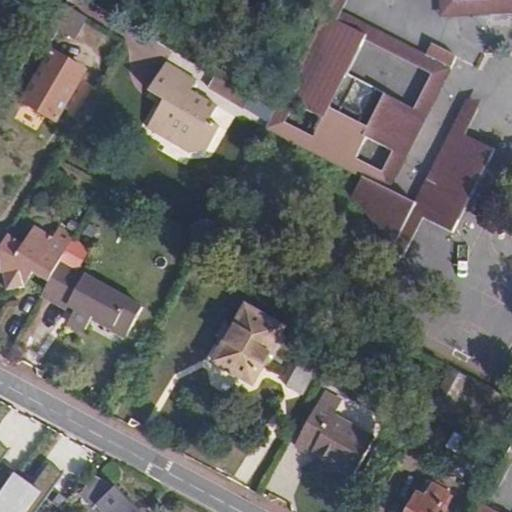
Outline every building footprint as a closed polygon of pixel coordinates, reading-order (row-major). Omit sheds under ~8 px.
[(426,54),(341,11),(346,0),(331,0),(324,15),(335,21),(336,19),(366,34),(364,39),(432,73),(414,108),(427,115),(452,66),(426,54)] [(454,0),(440,0),(441,16),(487,13),(486,0),(467,0),(454,1),(454,0)] [(511,0),(486,0),(487,13),(511,11),(511,0)] [(86,16),(61,2),(41,36),(55,44),(63,31),(74,37),(86,16)] [(275,111),(267,128),(347,170),(354,156),(356,158),(366,137),(393,151),(407,157),(427,115),(414,108),(347,73),(364,39),(366,34),(336,19),(335,21),(324,15),(302,59),(278,107),(275,111)] [(432,42),(426,54),(452,66),(458,55),(432,42)] [(58,121),(86,70),(52,51),(23,101),(58,121)] [(148,127),(164,136),(170,130),(191,142),(190,151),(207,150),(221,128),(208,120),(217,104),(191,89),(196,79),(167,61),(149,90),(167,101),(165,105),(163,105),(161,106),(160,107),(148,127)] [(244,108),(250,96),(247,94),(216,76),(209,88),(244,108)] [(252,97),(275,111),(278,107),(254,94),(252,97)] [(259,122),(267,128),(275,111),(252,97),(250,102),(264,110),(259,122)] [(452,128),(465,134),(483,100),(468,98),(452,128)] [(424,215),(423,217),(454,233),(495,149),(465,134),(452,128),(415,202),(412,208),(424,215)] [(170,130),(164,136),(190,151),(191,142),(170,130)] [(369,200),(394,213),(383,234),(403,257),(423,217),(424,215),(412,208),(415,202),(390,189),(407,157),(393,151),(383,171),(356,158),(354,156),(347,170),(361,177),(376,185),(369,200)] [(361,177),(352,195),(383,234),(394,213),(369,200),(376,185),(361,177)] [(65,252),(75,235),(60,227),(53,238),(39,230),(33,230),(26,243),(11,234),(0,251),(0,270),(6,274),(11,289),(26,284),(34,270),(37,265),(53,274),(65,252)] [(76,258),(65,252),(53,274),(50,280),(43,293),(68,307),(70,303),(77,308),(75,311),(69,320),(86,330),(93,317),(96,314),(130,332),(144,307),(71,267),(76,258)] [(50,280),(53,274),(37,265),(34,270),(50,280)] [(204,299),(213,304),(220,293),(210,288),(208,286),(194,275),(185,286),(204,299)] [(207,314),(213,304),(204,299),(199,307),(204,310),(204,312),(207,314)] [(253,383),(283,327),(246,305),(214,361),(253,383)] [(127,336),(130,332),(96,314),(93,317),(127,336)] [(319,363),(324,353),(316,350),(311,360),(319,363)] [(302,394),(316,367),(301,359),(287,386),(302,394)] [(453,403),(467,378),(459,375),(447,400),(453,403)] [(342,401),(324,392),(320,400),(337,409),(342,401)] [(320,400),(295,445),(313,455),(315,451),(338,463),(336,467),(353,476),(375,437),(334,415),(337,409),(320,400)] [(6,429),(0,425),(0,467),(3,470),(0,473),(0,511),(14,511),(41,479),(27,466),(36,454),(4,434),(6,429)] [(467,476),(481,450),(455,435),(440,462),(467,476)] [(313,455),(336,467),(338,463),(315,451),(313,455)] [(116,486),(94,474),(78,495),(95,478),(115,488),(92,509),(94,511),(140,511),(134,506),(116,486)] [(95,478),(78,495),(92,509),(115,488),(95,478)] [(427,479),(419,491),(425,494),(432,482),(427,479)] [(432,482),(445,490),(448,487),(434,479),(432,482)] [(439,511),(450,493),(445,490),(432,482),(425,494),(419,491),(407,511),(439,511)] [(504,511),(482,500),(475,511),(504,511)]
